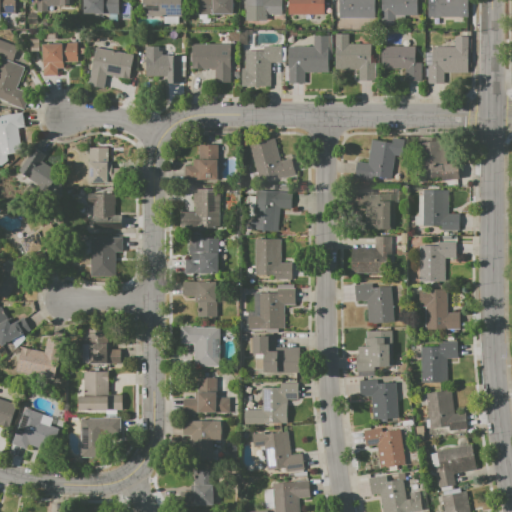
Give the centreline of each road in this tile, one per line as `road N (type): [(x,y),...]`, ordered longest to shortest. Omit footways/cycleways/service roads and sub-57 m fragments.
road 1 (residential): [(495,0),(490,260),(511,503)]
road 2 (residential): [(327,115),(328,358),(346,511)]
road 3 (residential): [(162,137),(154,168),(155,434),(135,474)]
road 4 (residential): [(494,117),(208,115),(181,121),(162,137)]
road 5 (residential): [(135,474),(97,485),(0,472)]
